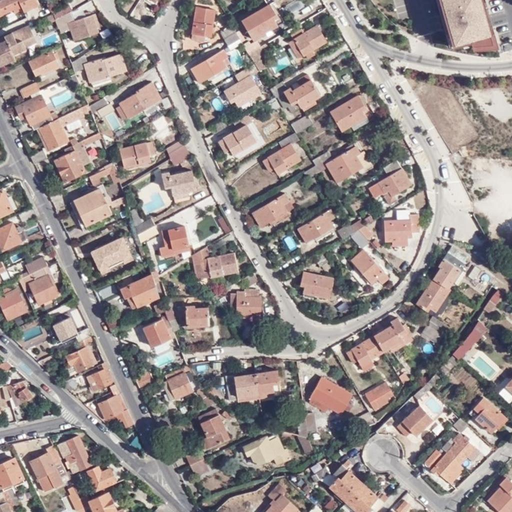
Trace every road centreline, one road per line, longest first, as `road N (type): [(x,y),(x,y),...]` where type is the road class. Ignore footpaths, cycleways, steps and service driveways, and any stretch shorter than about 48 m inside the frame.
road 1 (residential): [(308,339),(338,334),(398,298),(431,243),(441,199),(433,156),(367,51)]
road 2 (residential): [(308,339),(226,201),(159,47)]
road 3 (secondary): [(158,453),(21,163)]
road 4 (residential): [(367,51),(474,67),(511,64)]
